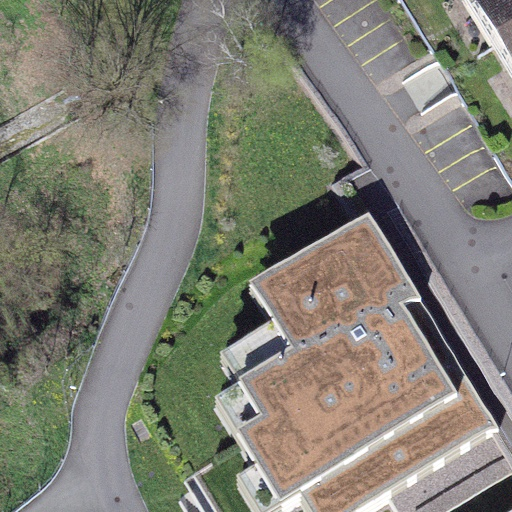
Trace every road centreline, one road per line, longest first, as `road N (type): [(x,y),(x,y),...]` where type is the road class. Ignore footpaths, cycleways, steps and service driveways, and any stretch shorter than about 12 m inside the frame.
road 1 (residential): [(206,0),(194,35),(192,188),(97,385),(97,478),(114,511)]
road 2 (residential): [(285,0),(511,361)]
